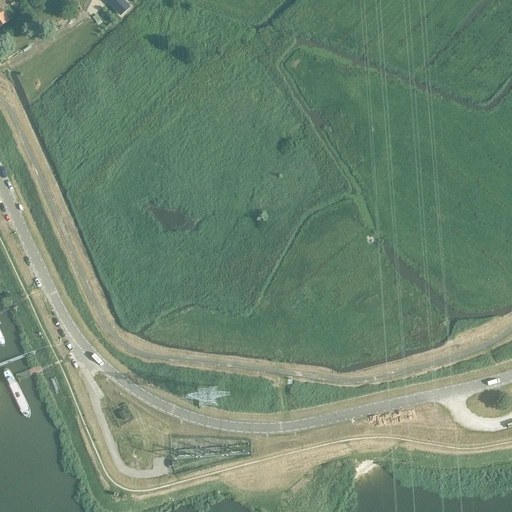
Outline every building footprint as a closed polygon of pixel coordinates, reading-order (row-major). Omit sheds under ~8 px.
[(123,0),(112,0),(109,3),(121,16),(130,7),(123,0)] [(0,27),(10,21),(0,6),(0,27)] [(4,372),(20,412),(20,413),(21,414),(22,415),(23,416),(24,417),(25,417),(26,418),(28,418),(28,417),(29,416),(29,415),(29,414),(30,413),(30,412),(29,411),(29,410),(29,408),(12,369),(12,368),(11,368),(10,367),(9,367),(8,367),(7,367),(6,367),(5,368),(4,369),(4,370),(4,371),(4,372)] [(0,430),(0,431),(1,431),(2,431),(3,431),(4,431),(5,431),(6,431),(7,430),(8,430),(8,429),(9,428),(9,427),(9,426),(9,425),(9,424),(9,423),(0,397),(0,430)] [(128,418),(125,411),(120,413),(123,420),(128,418)]
